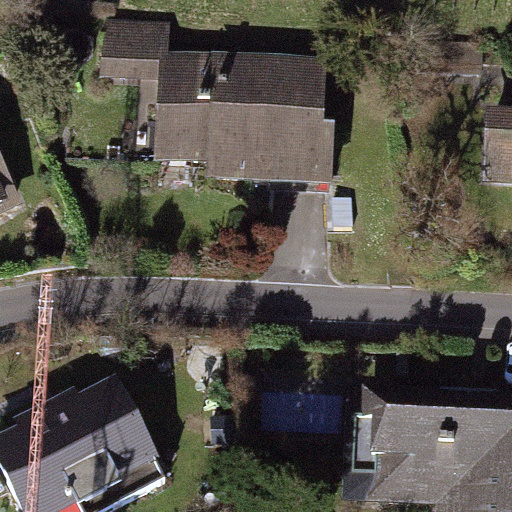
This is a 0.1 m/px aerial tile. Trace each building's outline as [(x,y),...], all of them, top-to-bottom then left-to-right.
[(152,194),(329,200),(331,137),(322,136),(324,66),(167,61),(168,28),(101,25),(99,81),(156,83),(152,194)] [(511,116),(481,115),(479,189),(511,189),(511,116)] [(0,155),(0,194),(15,188),(0,155)] [(19,429),(0,438),(0,466),(23,511),(59,511),(81,501),(86,511),(106,511),(167,481),(159,464),(163,462),(119,376),(82,395),(78,388),(15,420),(19,429)] [(511,511),(511,397),(362,394),(360,510),(434,511),(511,511)]
